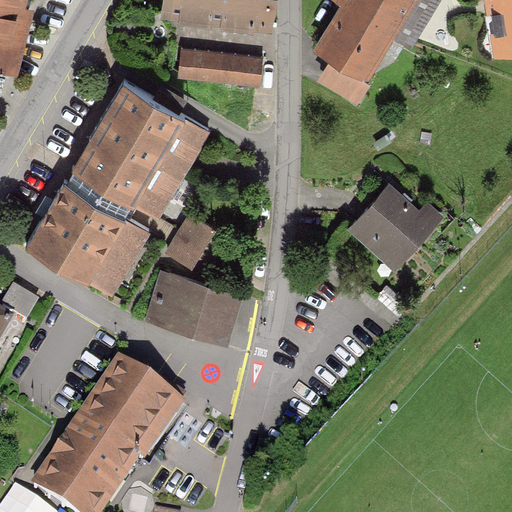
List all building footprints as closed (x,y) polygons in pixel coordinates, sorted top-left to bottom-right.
[(30,0),(0,0),(0,62),(18,66),(30,0)] [(163,0),(162,12),(275,23),(276,0),(163,0)] [(340,0),(314,42),(331,52),(367,75),(393,33),(412,44),(439,0),(340,0)] [(511,0),(486,0),(495,50),(511,47),(511,0)] [(263,56),(185,47),(183,70),(261,79),(263,56)] [(358,97),(371,77),(367,75),(331,52),(318,72),(358,97)] [(67,178),(28,243),(112,294),(155,222),(129,207),(134,198),(157,212),(209,127),(127,78),(77,161),(102,176),(92,193),(67,178)] [(395,185),(351,232),(395,272),(439,225),(395,185)] [(192,212),(170,248),(192,261),(213,225),(192,212)] [(166,267),(148,320),(222,346),(240,293),(166,267)] [(36,301),(11,287),(0,306),(0,307),(25,321),(36,301)] [(151,458),(186,406),(116,359),(33,482),(77,511),(102,511),(143,453),(151,458)]
